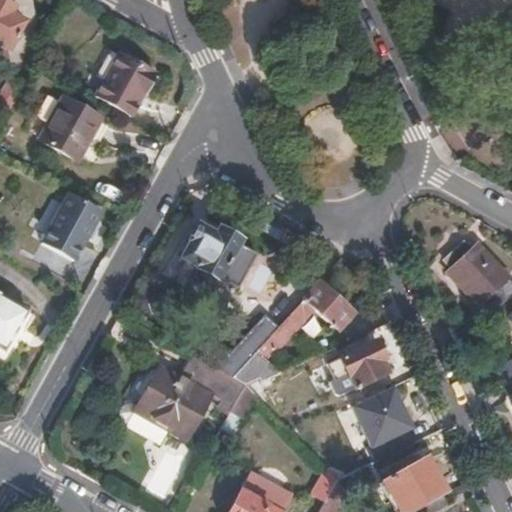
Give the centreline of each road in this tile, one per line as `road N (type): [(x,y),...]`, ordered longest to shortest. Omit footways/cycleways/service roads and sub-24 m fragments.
road 1 (residential): [(10,468),(220,87)]
road 2 (residential): [(367,209),(510,511)]
road 3 (residential): [(220,87),(281,198),(323,216),(367,209)]
road 4 (residential): [(406,158),(402,113),(351,0)]
road 5 (residential): [(511,217),(406,158)]
